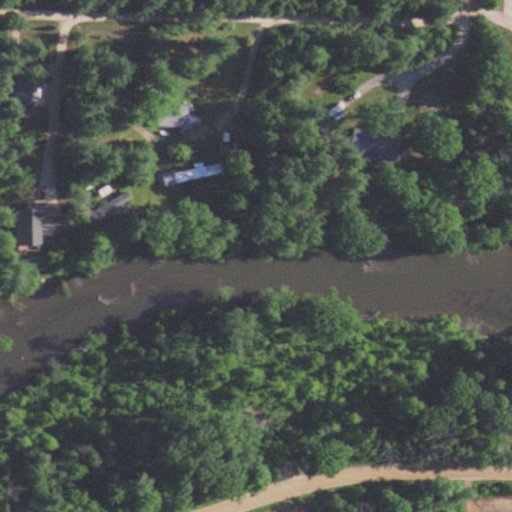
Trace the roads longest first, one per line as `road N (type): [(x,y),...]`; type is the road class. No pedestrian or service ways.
road 1 (residential): [(0,8),(359,19),(471,16),(471,0)]
road 2 (residential): [(511,470),(326,479),(217,511)]
